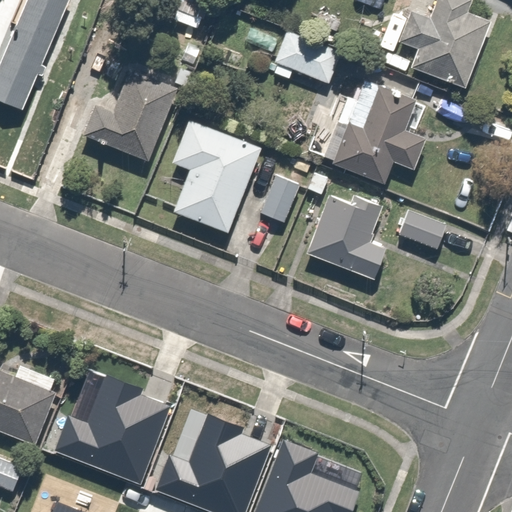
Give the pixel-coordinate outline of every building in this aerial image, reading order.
[(0,93),(21,105),(77,0),(76,0),(25,0),(0,47),(0,93)] [(462,96),(491,15),(449,0),(434,0),(427,23),(409,17),(406,27),(396,23),(385,52),(409,61),(404,75),(462,96)] [(342,60),(279,36),(265,72),(328,97),(342,60)] [(144,168),(175,95),(121,72),(102,116),(87,110),(75,139),(144,168)] [(440,108),(359,81),(351,107),(342,104),(331,136),(336,138),(324,172),(389,193),(394,178),(399,180),(402,171),(417,176),(440,108)] [(260,154),(181,123),(162,171),(179,178),(162,222),(224,247),(260,154)] [(299,183),(274,172),(257,211),(282,222),(299,183)] [(389,219),(322,193),(296,259),(370,287),(382,255),(376,252),(389,219)] [(443,230),(401,216),(393,240),(434,255),(443,230)] [(107,376),(81,367),(65,408),(91,418),(107,376)] [(57,401),(0,381),(0,448),(36,461),(50,420),(57,401)] [(252,435),(233,428),(240,412),(192,393),(176,434),(222,452),(206,492),(221,497),(219,503),(237,510),(240,504),(259,511),(283,511),(300,470),(247,449),(252,435)] [(107,443),(78,431),(71,449),(99,461),(107,443)] [(126,511),(135,488),(90,471),(74,511),(126,511)]
